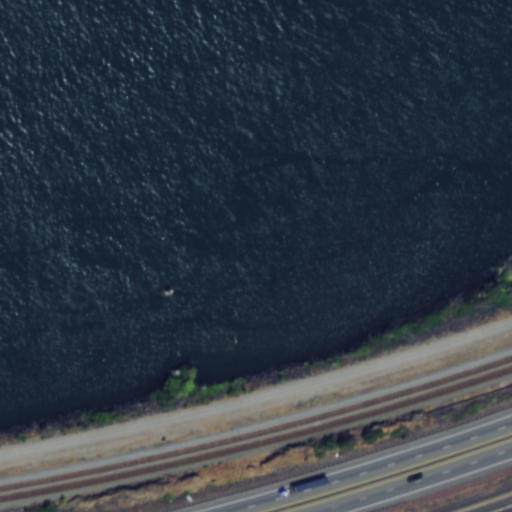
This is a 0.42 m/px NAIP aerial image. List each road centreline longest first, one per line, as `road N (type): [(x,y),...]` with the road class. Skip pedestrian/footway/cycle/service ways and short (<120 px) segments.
road 1 (motorway): [(511,420),(213,511)]
road 2 (motorway): [(311,511),(511,450)]
